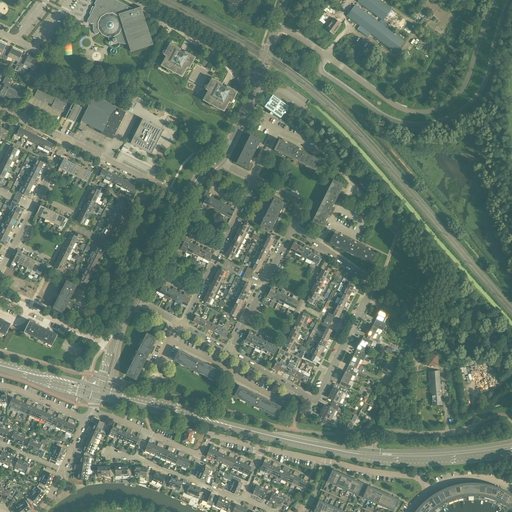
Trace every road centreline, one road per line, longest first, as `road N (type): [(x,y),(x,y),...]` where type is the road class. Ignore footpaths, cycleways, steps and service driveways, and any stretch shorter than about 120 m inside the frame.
road 1 (secondary): [(96,396),(376,460),(511,452)]
road 2 (secondary): [(511,441),(424,451),(347,448),(99,390)]
road 3 (residential): [(276,27),(403,109),(425,112),(460,91),(496,0)]
road 4 (residential): [(316,402),(372,284),(327,250)]
road 5 (residential): [(426,490),(418,478),(261,447)]
road 6 (residential): [(71,326),(148,181)]
road 7 (residential): [(294,390),(285,403),(170,341),(179,327)]
road 8 (residential): [(228,353),(292,226)]
road 9 (residential): [(327,250),(265,374)]
